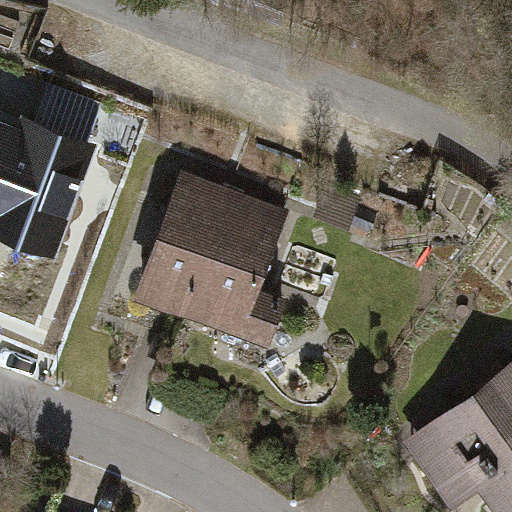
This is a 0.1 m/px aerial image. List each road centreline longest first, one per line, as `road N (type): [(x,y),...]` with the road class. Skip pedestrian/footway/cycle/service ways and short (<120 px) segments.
road 1 (residential): [(84,0),(390,116),(511,181)]
road 2 (residential): [(0,402),(141,456),(237,511)]
